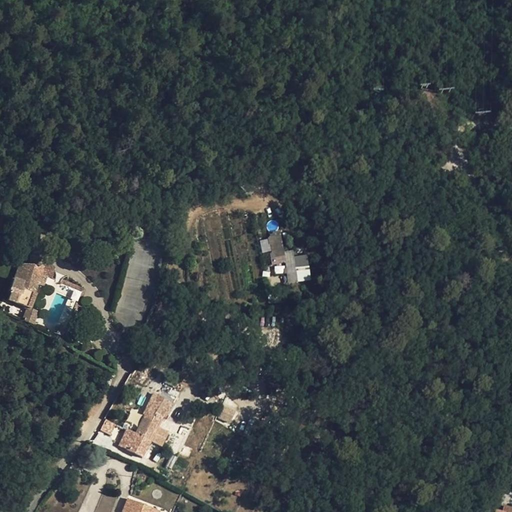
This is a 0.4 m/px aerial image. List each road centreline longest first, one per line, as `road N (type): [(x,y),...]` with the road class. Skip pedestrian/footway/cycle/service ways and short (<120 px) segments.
road 1 (residential): [(36,511),(60,488),(123,380)]
road 2 (residential): [(511,250),(486,180),(500,119),(511,119)]
